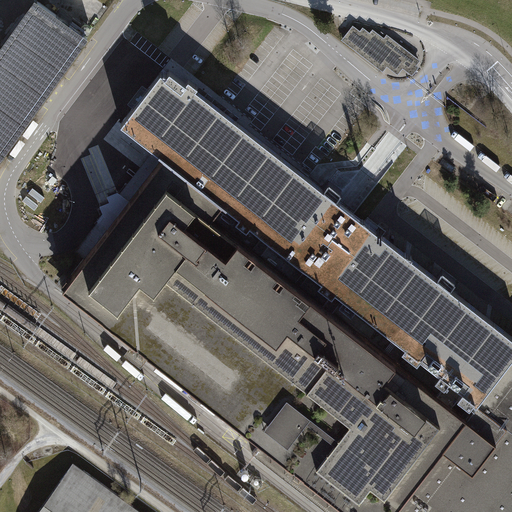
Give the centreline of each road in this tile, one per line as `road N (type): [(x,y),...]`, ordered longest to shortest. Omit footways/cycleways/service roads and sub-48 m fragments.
road 1 (residential): [(511,76),(456,36),(314,0)]
road 2 (track): [(0,388),(170,511)]
road 3 (unknown): [(113,33),(175,87),(130,148)]
